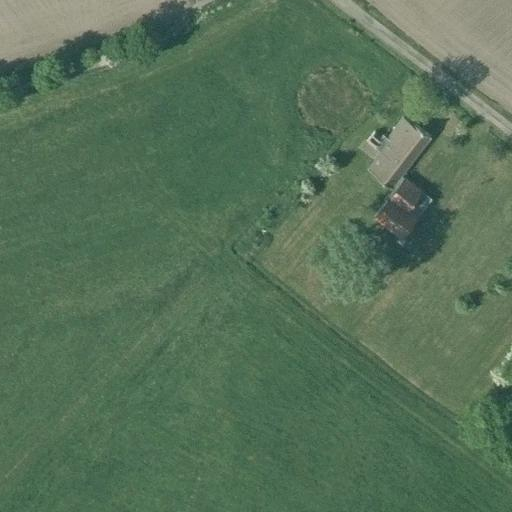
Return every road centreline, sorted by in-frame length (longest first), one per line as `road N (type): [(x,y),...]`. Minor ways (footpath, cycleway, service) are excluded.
road 1 (track): [(263,0),(171,56),(0,113)]
road 2 (unclassified): [(511,134),(338,0)]
